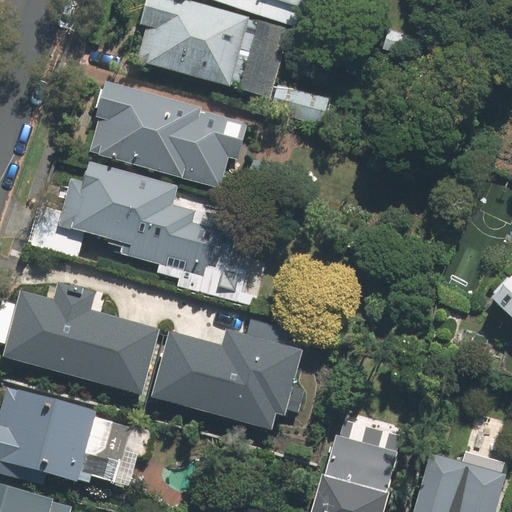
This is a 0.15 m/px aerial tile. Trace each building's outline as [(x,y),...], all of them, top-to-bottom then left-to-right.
[(290,24),(197,0),(152,0),(136,59),(271,95),(290,24)] [(210,0),(307,26),(313,0),(210,0)] [(249,117),(111,80),(92,150),(230,187),(249,117)] [(332,100),(281,86),(274,113),(325,126),(332,100)] [(280,166),(256,157),(248,179),(272,188),(280,166)] [(93,231),(93,230),(131,240),(127,252),(223,277),(238,219),(177,202),(183,184),(94,160),(88,180),(76,177),(64,223),(93,231)] [(511,274),(491,296),(511,316),(511,274)] [(21,286),(2,357),(142,395),(160,327),(95,310),(99,293),(58,282),(54,295),(21,286)] [(169,330),(152,392),(272,425),(276,411),(289,414),(308,346),(289,341),(294,323),(255,312),(250,332),(229,327),(224,345),(169,330)] [(0,434),(0,457),(97,483),(116,412),(13,385),(0,434)] [(387,511),(410,433),(346,414),(317,511),(387,511)] [(499,511),(511,470),(437,451),(420,511),(499,511)] [(0,481),(0,511),(71,511),(75,501),(0,481)]
